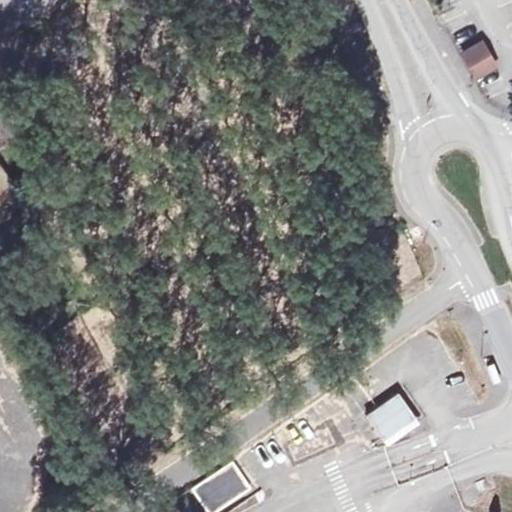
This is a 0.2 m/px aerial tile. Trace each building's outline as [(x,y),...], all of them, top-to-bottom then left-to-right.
[(458,49),(474,80),(499,68),(483,36),(458,49)] [(0,216),(8,211),(0,198),(0,216)] [(501,380),(494,364),(485,367),(492,384),(501,380)] [(396,392),(364,415),(381,439),(413,417),(396,392)] [(381,439),(381,440),(385,446),(419,423),(414,416),(413,417),(381,439)] [(294,422),(275,432),(290,462),(332,442),(325,427),(302,439),(294,422)] [(231,462),(192,488),(208,511),(212,511),(248,488),(231,462)] [(444,502),(439,511),(460,511),(462,508),(444,502)]
